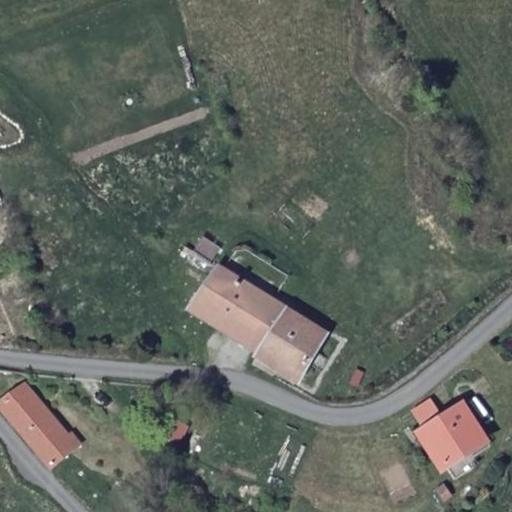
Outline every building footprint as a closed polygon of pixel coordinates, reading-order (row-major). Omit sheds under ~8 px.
[(266,391),(296,409),(323,364),(223,299),(201,334),(271,380),(266,391)] [(306,415),(332,371),(323,364),(296,409),(306,415)] [(1,441),(51,502),(75,480),(24,419),(1,441)] [(415,434),(427,450),(445,438),(432,422),(415,434)] [(445,438),(427,450),(451,483),(484,457),(460,425),(445,438)]
